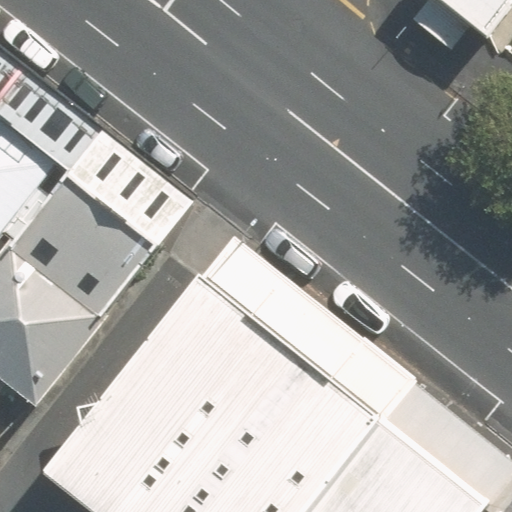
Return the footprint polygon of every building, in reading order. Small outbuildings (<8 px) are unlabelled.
[(511,0),(441,0),(490,39),(511,10),(511,0)] [(0,443),(2,441),(15,452),(172,252),(0,116),(0,443)] [(48,472),(98,511),(310,511),(383,419),(202,276),(48,472)] [(481,511),(488,503),(383,419),(310,511),(481,511)] [(500,511),(488,503),(481,511),(500,511)]
